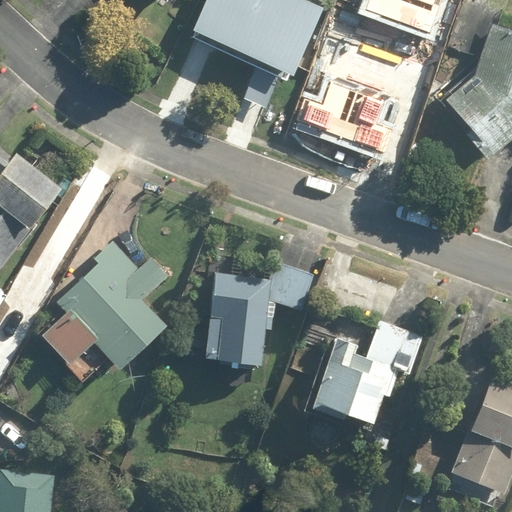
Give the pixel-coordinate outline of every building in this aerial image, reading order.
[(209,0),(194,34),(291,77),(322,8),(305,0),(209,0)] [(371,0),(367,11),(434,34),(445,0),(371,0)] [(511,28),(488,22),(474,73),(442,95),(494,155),(511,139),(511,28)] [(305,97),(295,126),(383,156),(392,129),(376,124),(384,100),(329,81),(321,103),(305,97)] [(0,263),(3,266),(61,186),(21,153),(13,165),(0,155),(0,263)] [(143,267),(115,243),(58,298),(69,309),(47,329),(90,374),(110,355),(123,367),(168,324),(147,301),(171,278),(152,258),(143,267)] [(273,276),(217,267),(212,354),(267,357),(271,299),(305,308),(313,271),(275,256),(273,276)] [(380,316),(368,357),(356,353),(360,340),(337,334),(318,399),(377,416),(392,363),(413,369),(425,329),(380,316)] [(511,477),(511,380),(497,374),(457,467),(507,489),(511,477)] [(0,511),(51,511),(55,474),(0,469),(0,511)]
